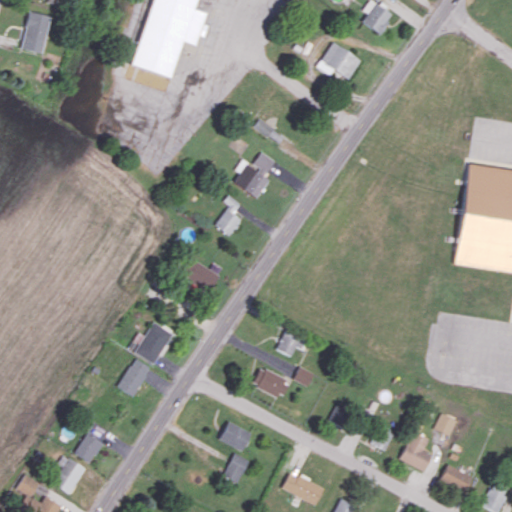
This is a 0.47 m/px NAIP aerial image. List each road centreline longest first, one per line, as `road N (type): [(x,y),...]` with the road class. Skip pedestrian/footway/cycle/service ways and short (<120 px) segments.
road 1 (residential): [(450,0),(99,511)]
road 2 (residential): [(445,511),(188,374)]
